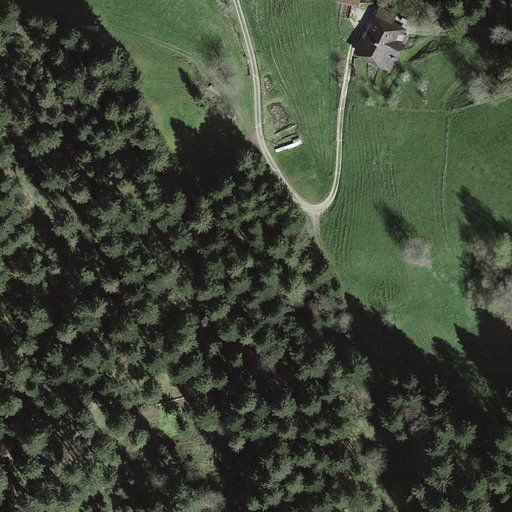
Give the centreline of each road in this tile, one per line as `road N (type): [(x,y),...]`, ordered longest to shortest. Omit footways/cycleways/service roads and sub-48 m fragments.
road 1 (track): [(258,136),(230,146),(166,215),(167,276),(181,308),(179,337),(161,358),(78,376),(9,423),(28,511)]
road 2 (track): [(511,39),(421,31),(375,9),(353,45),(343,98)]
